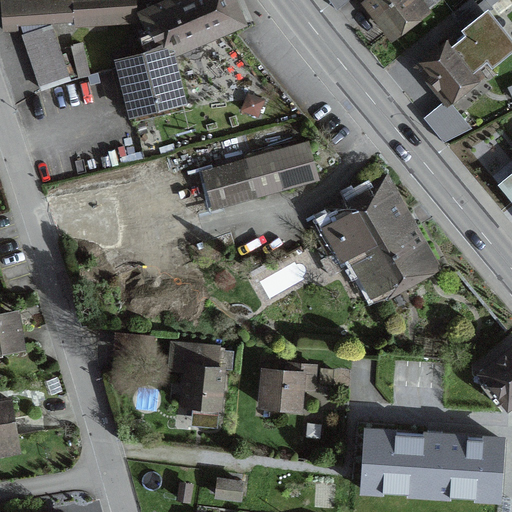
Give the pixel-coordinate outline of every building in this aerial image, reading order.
[(135,14),(134,0),(1,0),(4,30),(16,29),(15,23),(135,14)] [(157,46),(117,59),(133,120),(185,108),(171,51),(239,21),(230,0),(177,0),(145,14),(157,46)] [(392,32),(422,9),(415,0),(370,0),(369,2),(392,32)] [(492,65),(511,49),(511,46),(484,12),(463,29),(467,34),(454,44),(451,40),(419,66),(446,99),(478,73),(474,69),(487,59),(492,65)] [(51,25),(23,34),(42,89),(69,79),(51,25)] [(188,176),(198,211),(317,178),(307,143),(188,176)] [(151,194),(145,169),(107,178),(114,206),(129,203),(145,265),(183,255),(166,190),(151,194)] [(408,211),(387,176),(343,200),(347,207),(314,226),(324,244),(317,248),(330,275),(354,261),(373,295),(436,260),(416,227),(406,233),(397,217),(408,211)] [(511,195),(511,178),(503,185),(511,195)] [(16,311),(0,313),(0,350),(22,347),(16,311)] [(114,349),(151,352),(153,336),(116,333),(114,349)] [(215,425),(222,367),(217,366),(219,347),(173,343),(171,366),(187,367),(184,404),(198,406),(196,418),(203,418),(203,424),(215,425)] [(511,348),(482,372),(508,405),(511,402),(511,348)] [(287,370),(265,368),(262,405),(298,408),(300,387),(312,388),(314,365),(288,362),(287,370)] [(9,398),(0,399),(0,452),(20,449),(18,435),(15,435),(9,398)] [(499,498),(502,439),(368,431),(364,490),(499,498)] [(242,482),(218,479),(216,494),(240,497),(242,482)]
